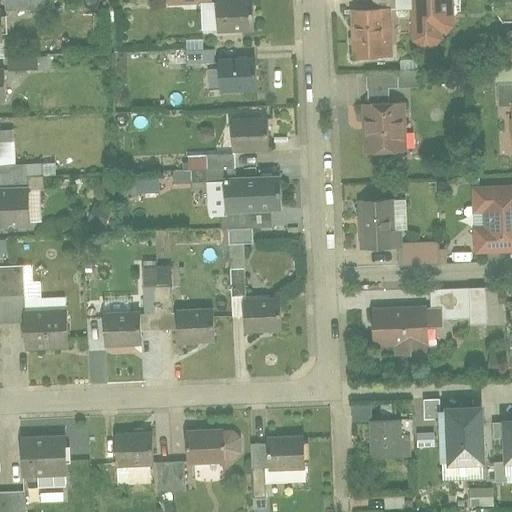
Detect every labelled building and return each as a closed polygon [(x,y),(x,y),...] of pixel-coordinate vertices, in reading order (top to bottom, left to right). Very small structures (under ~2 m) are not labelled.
[(6,0),(6,11),(52,10),(51,0),(6,0)] [(358,21),(360,69),(395,67),(393,23),(410,22),(411,52),(442,50),(441,37),(452,36),(450,0),(373,0),(374,21),(358,21)] [(258,4),(213,5),(214,45),(259,44),(258,4)] [(261,104),(261,71),(197,71),(197,104),(261,104)] [(377,78),(380,159),(413,158),(411,93),(445,92),(444,76),(377,78)] [(511,93),(497,94),(498,117),(511,117),(511,93)] [(273,127),(236,128),(236,161),(274,160),(273,127)] [(44,197),(44,168),(0,168),(0,197),(44,197)] [(287,219),(287,189),(244,189),(244,219),(287,219)] [(511,197),(471,199),(473,268),(511,266),(511,197)] [(400,213),(360,214),(362,263),(397,261),(398,275),(441,273),(440,253),(402,255),(400,213)] [(173,272),(148,272),(148,309),(174,308),(173,272)] [(0,312),(19,312),(21,355),(68,353),(66,309),(26,310),(25,276),(0,277),(0,312)] [(284,326),(283,291),(247,292),(248,327),(284,326)] [(371,322),(372,359),(445,356),(444,332),(471,331),(469,302),(428,304),(428,320),(371,322)] [(227,304),(183,304),(183,334),(227,334),(227,304)] [(147,338),(148,310),(109,309),(109,338),(147,338)] [(511,419),(499,420),(500,465),(494,465),(495,483),(511,482),(511,419)] [(449,469),(470,468),(469,428),(425,430),(426,457),(448,456),(449,469)] [(229,430),(180,431),(180,453),(162,453),(162,432),(118,432),(119,465),(157,464),(157,488),(185,487),(184,460),(230,460),(229,430)] [(369,433),(371,469),(401,468),(400,432),(369,433)] [(311,472),(311,437),(268,436),(268,472),(311,472)] [(74,476),(74,440),(22,440),(22,476),(74,476)] [(24,511),(23,503),(0,504),(0,511),(24,511)]
